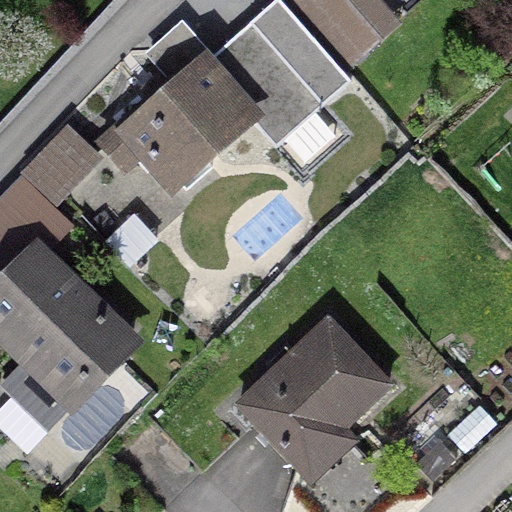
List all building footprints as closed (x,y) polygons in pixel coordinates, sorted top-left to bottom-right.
[(378,35),(348,0),(294,0),(346,62),(378,35)] [(201,81),(124,151),(176,209),(254,140),(201,81)] [(61,144),(0,211),(0,268),(5,273),(95,175),(61,144)] [(127,358),(43,271),(0,312),(0,348),(66,417),(127,358)] [(372,388),(325,336),(236,417),(303,490),(338,458),(318,437),(372,388)]
